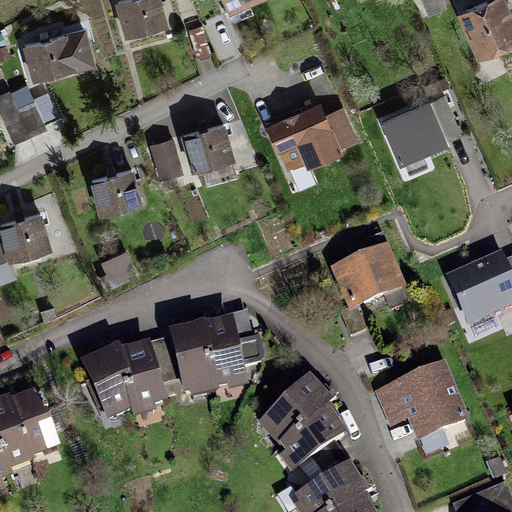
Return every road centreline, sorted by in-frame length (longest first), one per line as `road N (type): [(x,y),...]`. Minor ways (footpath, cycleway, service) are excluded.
road 1 (residential): [(405,511),(352,387),(284,323),(213,287),(50,336),(0,362)]
road 2 (residential): [(0,197),(242,83)]
